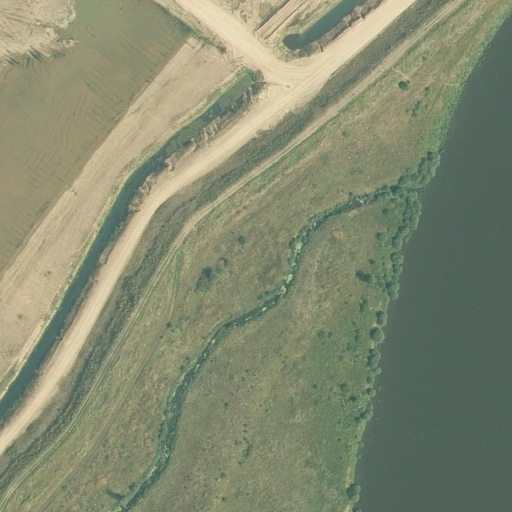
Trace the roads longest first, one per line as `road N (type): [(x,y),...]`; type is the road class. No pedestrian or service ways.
road 1 (track): [(458,0),(339,108),(189,225),(62,439),(1,511)]
road 2 (track): [(0,445),(34,405),(161,189),(398,0)]
road 3 (track): [(38,511),(98,441),(158,337),(170,313),(179,243)]
